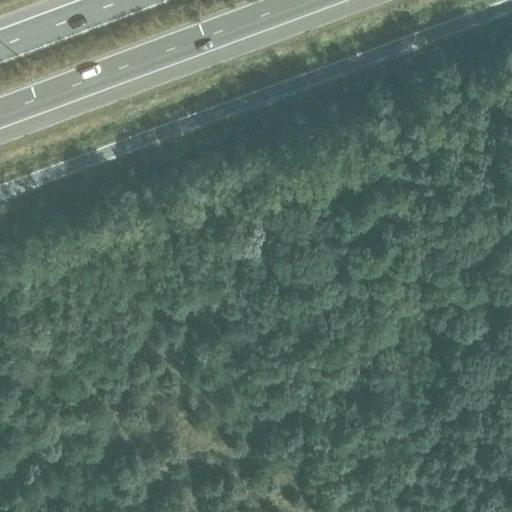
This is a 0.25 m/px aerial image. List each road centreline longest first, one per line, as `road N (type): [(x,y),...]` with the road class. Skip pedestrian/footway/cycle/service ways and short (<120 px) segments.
road 1 (tertiary): [(511,20),(0,207)]
road 2 (motorway): [(0,113),(308,0)]
road 3 (motorway): [(118,0),(0,43)]
